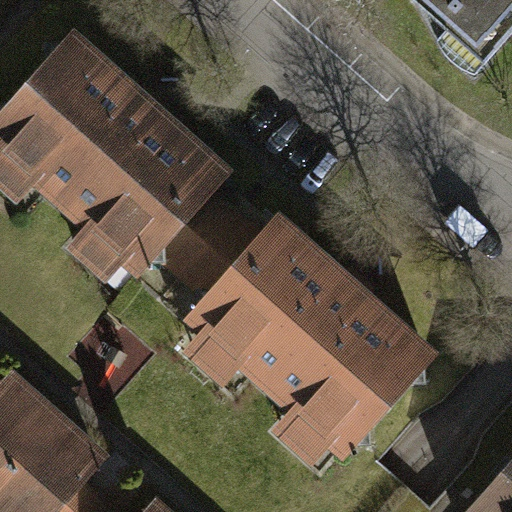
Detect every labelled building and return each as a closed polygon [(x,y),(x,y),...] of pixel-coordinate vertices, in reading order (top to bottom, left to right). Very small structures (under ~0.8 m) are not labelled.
[(511,46),(511,0),(395,0),(484,78),(511,46)] [(243,178),(82,35),(0,127),(0,150),(4,154),(0,158),(0,185),(27,209),(44,190),(93,233),(76,251),(119,289),(135,270),(150,283),(160,272),(182,291),(240,226),(218,206),(243,178)] [(450,360),(289,218),(263,246),(240,226),(182,291),(205,312),(195,323),(210,336),(193,356),(233,392),(251,372),(299,415),(283,434),(325,471),(341,453),(356,466),(450,360)] [(0,498),(68,420),(22,377),(0,400),(0,498)] [(0,511),(115,511),(92,493),(118,464),(68,420),(0,498),(0,511)] [(511,511),(511,471),(475,511),(511,511)]
